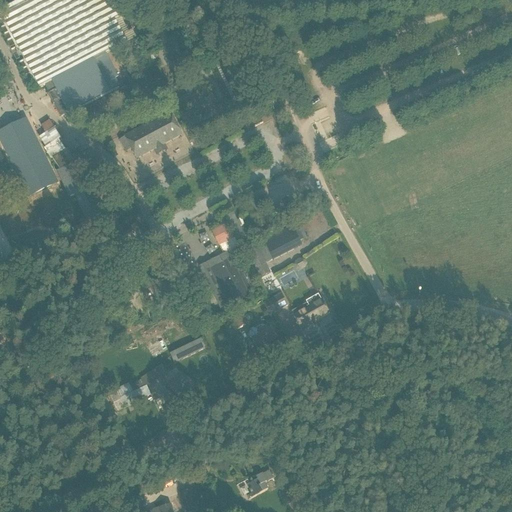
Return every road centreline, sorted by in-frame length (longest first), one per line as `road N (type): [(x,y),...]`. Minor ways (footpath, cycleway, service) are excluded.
road 1 (unclassified): [(43,511),(391,310)]
road 2 (unclassified): [(391,310),(319,184),(266,51)]
road 3 (track): [(391,310),(511,483)]
road 4 (unclassified): [(391,310),(434,303),(511,321)]
